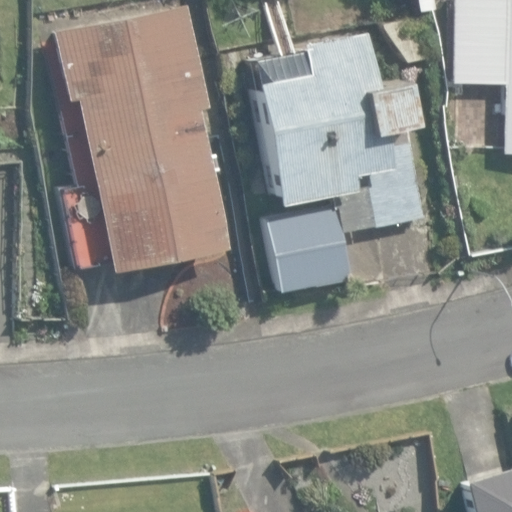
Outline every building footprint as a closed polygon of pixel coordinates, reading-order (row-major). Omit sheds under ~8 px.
[(494,151),(511,151),(511,0),(442,0),(440,78),(496,79),(494,151)] [(67,97),(98,268),(218,246),(204,168),(208,168),(205,151),(201,152),(193,107),(202,105),(183,4),(49,29),(62,98),(67,97)] [(353,169),(364,226),(415,215),(386,76),(360,81),(349,27),(286,40),(288,48),(238,59),(242,78),(238,79),(264,202),(341,186),(338,172),(353,169)] [(254,212),(272,289),(341,273),(323,196),(254,212)] [(511,511),(511,458),(447,476),(457,511),(511,511)]
